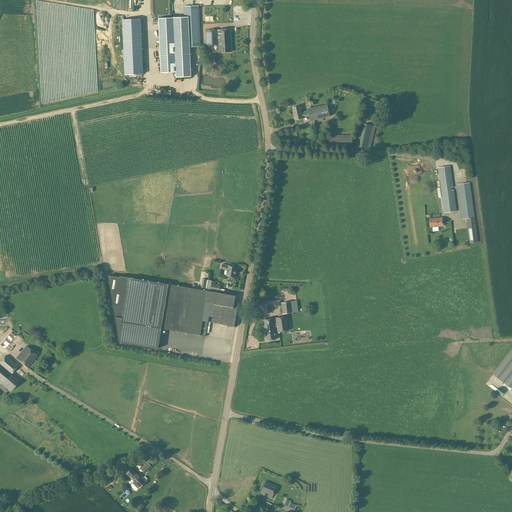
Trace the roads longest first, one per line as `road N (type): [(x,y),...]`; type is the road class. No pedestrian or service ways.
road 1 (tertiary): [(213,484),(269,152),(253,51),(258,0)]
road 2 (unknown): [(225,412),(327,433),(464,445)]
road 3 (unclassified): [(160,451),(0,503)]
road 4 (unclassified): [(160,451),(24,369)]
